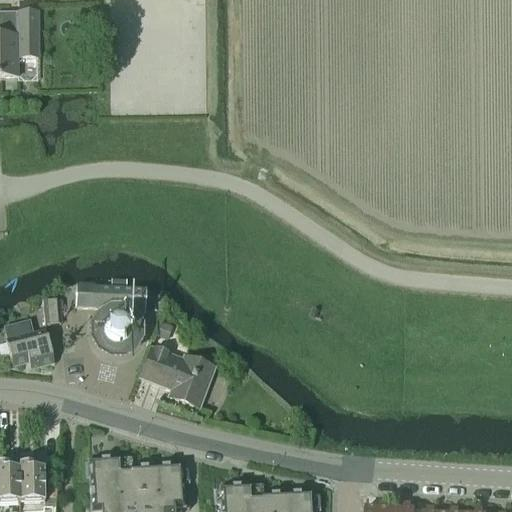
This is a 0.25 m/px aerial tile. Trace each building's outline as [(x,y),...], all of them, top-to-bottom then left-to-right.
[(0,79),(16,80),(16,61),(36,61),(36,15),(0,15),(0,79)] [(73,311),(95,312),(128,313),(128,317),(143,317),(143,314),(144,299),(144,294),(124,293),(125,284),(125,283),(110,282),(110,283),(110,292),(74,290),(73,311)] [(152,302),(151,314),(159,315),(160,315),(163,306),(155,298),(155,299),(152,302)] [(59,303),(43,304),(44,328),(60,327),(60,326),(60,322),(59,314),(59,310),(59,303)] [(100,334),(100,335),(100,336),(100,337),(100,338),(100,339),(100,340),(101,340),(101,341),(101,342),(102,343),(102,344),(103,344),(103,345),(104,345),(104,346),(105,347),(106,347),(106,348),(107,348),(107,349),(108,349),(109,349),(109,350),(110,350),(111,350),(112,350),(112,351),(113,351),(114,351),(115,351),(116,351),(117,351),(118,351),(119,351),(119,350),(120,350),(121,350),(122,350),(122,349),(123,349),(124,349),(124,348),(125,348),(125,347),(126,347),(127,346),(127,345),(128,345),(128,344),(129,344),(129,343),(130,342),(130,341),(130,340),(131,340),(131,339),(131,338),(131,337),(131,336),(131,335),(131,334),(131,333),(131,332),(131,331),(131,330),(130,330),(130,329),(130,328),(129,327),(129,326),(128,326),(128,325),(127,325),(127,324),(126,324),(126,323),(125,323),(125,322),(124,322),(124,321),(123,321),(122,321),(121,320),(120,320),(119,320),(118,319),(117,319),(116,319),(115,319),(114,319),(113,319),(112,320),(111,320),(110,320),(109,320),(109,321),(108,321),(107,321),(107,322),(106,322),(106,323),(105,323),(105,324),(104,324),(104,325),(103,325),(103,326),(102,326),(102,327),(102,328),(101,328),(101,329),(101,330),(100,330),(100,331),(100,332),(100,333),(100,334)] [(27,326),(4,331),(7,344),(4,345),(11,369),(27,365),(29,372),(52,366),(44,335),(30,338),(27,326)] [(161,326),(156,339),(165,342),(170,329),(161,326)] [(150,352),(139,382),(170,394),(168,400),(198,411),(212,372),(183,361),(181,364),(150,352)] [(87,469),(84,469),(85,483),(88,483),(88,484),(89,509),(89,511),(182,511),(181,488),(186,487),(186,473),(180,474),(180,469),(160,471),(130,472),(129,462),(87,465),(87,469)] [(22,467),(18,467),(18,507),(42,506),(43,506),(42,467),(32,467),(32,463),(22,463),(22,467)] [(0,507),(18,507),(18,467),(0,467),(0,507)] [(218,495),(212,496),(213,510),(218,509),(218,511),(316,511),(316,501),(311,501),(311,497),(261,499),(260,489),(237,490),(218,491),(218,495)]
